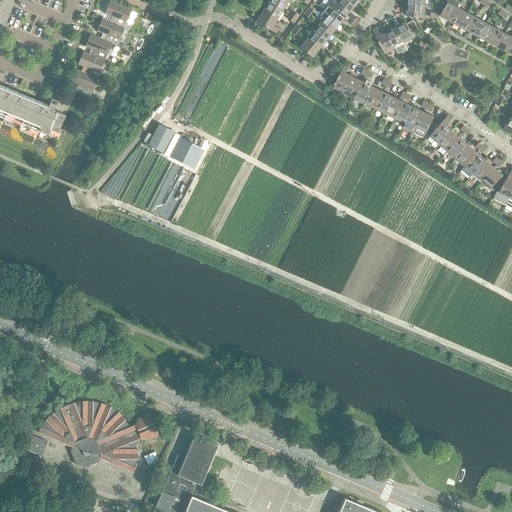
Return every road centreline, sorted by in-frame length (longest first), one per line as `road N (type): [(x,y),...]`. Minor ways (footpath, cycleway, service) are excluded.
road 1 (tertiary): [(0,328),(417,503)]
road 2 (residential): [(511,153),(350,51)]
road 3 (residential): [(228,23),(312,76),(350,51)]
road 4 (residential): [(0,61),(33,74),(48,69),(73,0)]
